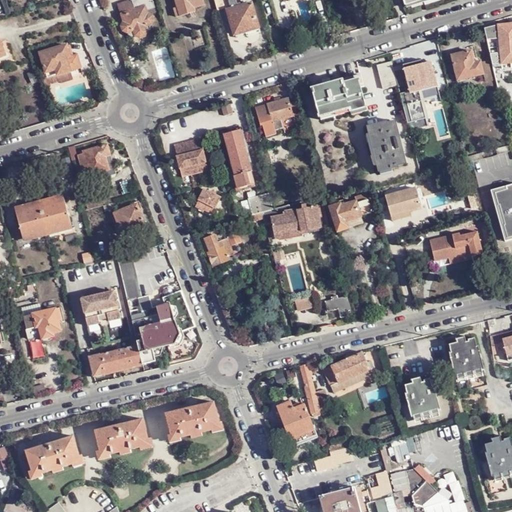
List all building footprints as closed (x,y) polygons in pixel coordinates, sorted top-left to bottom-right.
[(156,13),(151,0),(132,0),(119,4),(124,22),(123,22),(122,26),(124,30),(128,32),(133,30),(136,36),(140,38),(144,36),(148,32),(151,31),(153,28),(152,25),(154,22),(152,17),(149,15),(156,13)] [(175,0),(179,9),(192,5),(193,8),(204,5),(202,0),(175,0)] [(214,0),(218,11),(231,8),(231,10),(239,8),(236,0),(214,0)] [(239,7),(239,8),(231,10),(228,11),(236,36),(259,28),(252,4),(239,7)] [(511,23),(483,28),(494,71),(503,68),(505,73),(511,71),(511,23)] [(59,74),(70,71),(80,68),(76,55),(69,57),(65,45),(40,53),(43,66),(48,83),(49,83),(60,80),(59,74)] [(492,79),(487,60),(475,62),(471,51),(452,56),(458,81),(483,74),(485,81),(492,79)] [(432,61),(412,67),(404,69),(410,91),(438,84),(432,61)] [(397,86),(392,62),(377,66),(383,89),(397,86)] [(50,87),(49,83),(48,83),(43,66),(37,67),(44,89),(50,87)] [(73,81),(70,71),(59,74),(60,80),(62,85),(73,81)] [(331,83),(324,86),(312,89),(320,117),(349,108),(349,109),(365,104),(361,89),(364,87),(361,75),(331,83)] [(301,115),(297,101),(289,103),(288,98),(255,108),(261,125),(262,125),(266,136),(276,134),(276,130),(283,128),(282,121),(301,115)] [(367,111),(365,104),(349,109),(352,116),(367,111)] [(233,113),(231,105),(223,107),(225,116),(233,113)] [(405,164),(396,122),(387,124),(387,123),(367,128),(368,134),(367,135),(374,167),(376,166),(377,173),(379,173),(380,175),(392,172),(391,170),(397,168),(397,166),(405,164)] [(255,185),(240,130),(224,134),(236,176),(233,177),(236,190),(255,185)] [(182,173),(207,165),(200,138),(174,146),(182,173)] [(114,168),(107,144),(83,151),(84,153),(88,168),(90,173),(91,175),(114,168)] [(473,162),(511,151),(511,147),(511,146),(467,158),(468,163),(473,162)] [(84,169),(88,168),(84,153),(79,154),(84,169)] [(209,171),(207,165),(182,173),(184,178),(209,171)] [(114,168),(91,175),(92,181),(116,174),(114,168)] [(511,184),(505,187),(506,190),(496,193),(498,205),(501,205),(506,225),(503,225),(507,237),(511,236),(511,184)] [(506,190),(505,187),(491,190),(504,242),(511,239),(511,236),(507,237),(503,225),(506,225),(501,205),(498,205),(496,193),(506,190)] [(198,200),(214,212),(223,200),(208,188),(198,200)] [(385,197),(391,220),(410,215),(422,211),(416,188),(385,197)] [(252,214),(262,212),(273,209),(268,194),(248,199),(252,214)] [(104,206),(102,197),(85,203),(88,211),(104,206)] [(72,225),(64,198),(16,211),(24,239),(72,225)] [(317,203),(316,198),(290,204),(292,210),(317,203)] [(211,215),(214,212),(198,200),(195,204),(211,215)] [(357,203),(356,201),(342,205),(341,204),(330,207),(337,232),(349,229),(347,222),(362,218),(361,217),(357,203)] [(357,203),(361,217),(372,214),(367,201),(357,203)] [(317,204),(317,203),(292,210),(297,229),(322,223),(317,204)] [(146,227),(137,204),(114,213),(124,236),(146,227)] [(273,209),(262,212),(265,224),(272,222),(271,217),(275,216),(273,209)] [(271,217),(272,222),(276,235),(297,229),(292,210),(286,211),(286,215),(275,217),(275,216),(271,217)] [(410,215),(391,220),(392,223),(412,218),(410,215)] [(483,254),(478,232),(461,236),(460,233),(431,240),(435,261),(448,258),(450,263),(472,258),(475,267),(487,265),(485,253),(483,254)] [(238,233),(228,236),(232,245),(241,242),(238,233)] [(232,245),(228,236),(225,237),(226,239),(217,242),(214,235),(204,238),(209,252),(207,253),(212,263),(234,255),(235,255),(232,245)] [(131,254),(118,257),(128,300),(141,298),(131,254)] [(22,282),(20,283),(7,286),(10,302),(26,298),(22,282)] [(181,334),(197,326),(182,289),(164,298),(166,306),(174,305),(181,334)] [(115,290),(98,294),(103,314),(119,310),(115,290)] [(351,312),(346,293),(337,296),(336,293),(323,297),(327,310),(337,307),(338,314),(351,312)] [(98,294),(82,298),(86,318),(103,314),(98,294)] [(294,295),(294,310),(311,310),(310,294),(294,295)] [(128,301),(138,347),(142,365),(155,361),(153,349),(176,344),(181,334),(174,305),(166,306),(152,309),(149,296),(141,298),(128,300),(128,301)] [(67,329),(62,308),(43,313),(41,304),(22,309),(29,338),(41,336),(42,339),(46,340),(49,341),(52,339),(52,336),(52,333),(67,329)] [(119,310),(103,314),(105,321),(121,317),(119,310)] [(103,314),(86,318),(88,325),(105,321),(103,314)] [(511,331),(510,332),(509,330),(500,333),(507,362),(511,360),(511,331)] [(449,354),(453,372),(483,365),(479,347),(476,348),(474,340),(468,341),(469,343),(466,343),(466,342),(448,346),(451,353),(449,354)] [(142,365),(138,347),(89,358),(93,372),(94,374),(95,375),(97,376),(142,365)] [(338,383),(370,369),(363,352),(330,367),(331,368),(338,383)] [(311,376),(308,364),(301,365),(304,378),(311,376)] [(455,377),(457,376),(482,371),(484,370),(483,365),(453,372),(455,377)] [(338,383),(331,368),(323,371),(332,390),(340,386),(338,383)] [(373,376),(370,369),(338,383),(340,386),(332,390),(334,394),(373,376)] [(482,371),(457,376),(458,381),(483,375),(482,371)] [(320,412),(315,391),(312,381),(311,376),(304,378),(306,386),(305,387),(312,414),(320,412)] [(411,418),(414,418),(439,411),(440,411),(434,388),(433,388),(430,380),(423,381),(424,383),(422,384),(421,383),(404,387),(407,395),(405,395),(411,418)] [(290,401),(277,406),(281,417),(287,432),(290,439),(313,430),(304,405),(293,409),(290,401)] [(221,429),(215,402),(166,413),(172,440),(221,429)] [(439,411),(414,418),(415,421),(439,415),(439,411)] [(150,445),(144,419),(95,431),(101,456),(150,445)] [(313,430),(290,439),(293,447),(316,438),(313,430)] [(81,462),(73,436),(26,451),(34,477),(81,462)] [(495,476),(511,471),(511,442),(511,438),(504,441),(504,443),(501,444),(501,442),(486,446),(488,453),(486,454),(492,477),(495,476)] [(405,443),(392,446),(396,461),(409,458),(405,443)] [(347,452),(351,451),(349,444),(329,448),(330,449),(331,456),(347,452)] [(13,466),(4,447),(0,449),(0,454),(2,458),(0,458),(0,459),(5,470),(13,466)] [(347,452),(331,456),(333,465),(350,461),(347,452)] [(331,456),(314,460),(317,470),(323,469),(323,470),(334,467),(333,465),(331,456)] [(402,485),(404,492),(410,491),(412,494),(426,480),(431,486),(435,482),(418,466),(416,471),(407,473),(410,483),(402,485)] [(362,496),(366,511),(430,511),(428,503),(438,492),(431,486),(426,480),(412,494),(410,491),(404,492),(394,495),(387,471),(375,474),(378,489),(366,492),(369,503),(368,503),(365,495),(362,496)] [(511,475),(511,471),(495,476),(496,480),(511,475)] [(360,511),(366,511),(362,496),(360,488),(355,491),(360,511)] [(360,511),(355,491),(355,490),(320,499),(322,511),(360,511)] [(438,492),(428,503),(430,511),(453,511),(450,500),(438,492)]
